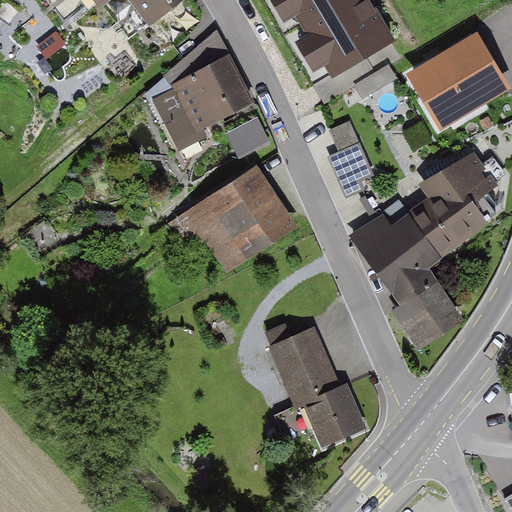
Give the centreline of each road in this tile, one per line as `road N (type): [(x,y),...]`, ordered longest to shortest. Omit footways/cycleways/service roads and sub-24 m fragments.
road 1 (residential): [(219,0),(394,368)]
road 2 (tertiary): [(511,303),(421,426)]
